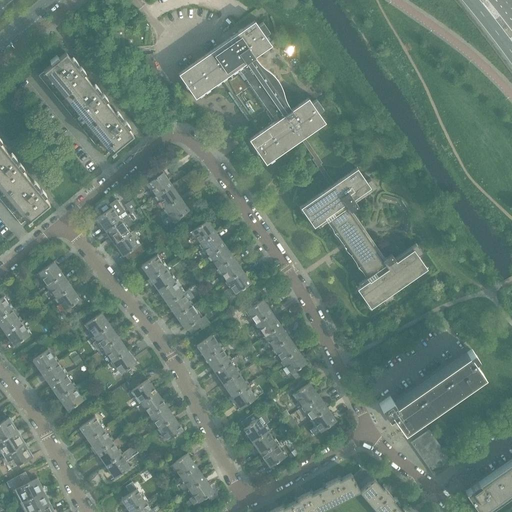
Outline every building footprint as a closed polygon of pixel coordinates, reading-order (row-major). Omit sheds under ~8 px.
[(325,122),(318,112),(323,109),(321,107),(321,106),(317,100),(312,103),(308,98),(291,109),(289,107),(287,103),(285,100),(284,96),(283,91),(281,87),(280,83),(277,80),(275,76),(272,73),(268,70),(265,68),(261,65),(258,62),(256,59),(254,56),(271,45),(264,35),(269,32),(268,29),(263,23),(258,26),(254,20),(178,74),(195,98),(229,74),(231,78),(228,80),(232,88),(233,89),(230,91),(237,101),(250,120),(255,117),(263,129),(248,139),(265,163),(301,139),(304,137),(325,122)] [(111,33),(112,49),(120,49),(119,32),(115,32),(113,33),(111,33)] [(86,81),(77,70),(79,68),(65,52),(59,58),(56,55),(50,61),(52,64),(43,70),(44,71),(38,76),(60,102),(86,81)] [(162,78),(159,73),(156,67),(154,62),(153,54),(144,55),(146,63),(148,71),(151,77),(156,84),(161,89),(168,94),(172,88),(172,87),(167,83),(162,78)] [(108,108),(99,97),(101,95),(88,79),(86,81),(60,102),(82,129),(108,108)] [(130,135),(121,124),(123,122),(110,106),(108,108),(82,129),(104,156),(110,151),(112,153),(115,150),(114,149),(133,134),(132,133),(130,135)] [(322,163),(304,137),(301,139),(314,159),(312,160),(314,162),(331,185),(334,183),(321,164),(322,163)] [(24,177),(15,166),(18,164),(4,148),(2,150),(2,149),(0,150),(0,197),(27,175),(26,175),(24,177)] [(171,185),(163,172),(162,172),(158,166),(141,178),(146,184),(148,183),(156,195),(171,185)] [(382,260),(362,231),(349,212),(357,205),(355,201),(353,203),(351,200),(368,189),(370,187),(357,168),(334,183),(331,185),(321,193),(305,204),(306,206),(301,209),(313,226),(325,219),(331,228),(333,227),(340,235),(337,237),(342,244),(345,242),(348,245),(352,252),(350,254),(355,262),(357,260),(363,269),(361,271),(368,280),(356,288),(368,305),(373,302),(375,304),(410,279),(419,273),(426,268),(413,249),(394,262),(392,259),(394,258),(391,254),(382,260)] [(46,204),(38,193),(40,191),(27,175),(0,197),(0,199),(21,224),(26,220),(28,222),(32,219),(31,218),(49,203),(49,202),(46,204)] [(180,197),(171,185),(156,195),(165,208),(180,197)] [(189,210),(180,197),(165,208),(174,221),(189,210)] [(112,207),(96,218),(105,231),(121,220),(118,216),(124,211),(116,200),(110,204),(112,207)] [(121,220),(105,231),(114,243),(130,232),(127,229),(133,225),(127,216),(121,220)] [(217,233),(207,220),(192,230),(201,244),(217,233)] [(130,232),(114,243),(123,256),(139,245),(130,232)] [(225,246),(217,233),(201,244),(210,257),(225,246)] [(234,259),(225,246),(210,257),(219,269),(234,259)] [(166,268),(156,255),(141,266),(150,279),(166,268)] [(243,271),(234,259),(219,269),(227,282),(243,271)] [(63,274),(54,261),(38,272),(47,285),(63,274)] [(174,281),(166,268),(150,279),(159,291),(174,281)] [(251,283),(243,271),(227,282),(236,294),(251,283)] [(71,286),(63,274),(47,285),(56,297),(71,286)] [(183,293),(174,281),(159,291),(167,304),(183,293)] [(80,300),(71,286),(56,297),(65,310),(80,300)] [(192,306),(183,293),(167,304),(176,316),(192,306)] [(0,317),(12,309),(3,297),(0,298),(0,317)] [(272,312),(263,299),(247,310),(256,323),(272,312)] [(200,318),(192,306),(176,316),(185,329),(200,318)] [(21,322),(12,309),(0,317),(0,325),(5,333),(21,322)] [(110,325),(101,312),(86,323),(94,336),(110,325)] [(280,325),(272,312),(256,323),(265,336),(280,325)] [(30,335),(21,322),(5,333),(14,346),(30,335)] [(119,337),(110,325),(94,336),(103,348),(119,337)] [(289,337),(280,325),(265,336),(273,348),(289,337)] [(221,347),(212,335),(196,346),(205,358),(221,347)] [(127,350),(119,337),(103,348),(112,361),(127,350)] [(298,350),(289,337),(273,348),(282,361),(298,350)] [(230,360),(221,347),(205,358),(214,371),(230,360)] [(57,362),(48,349),(32,360),(41,373),(57,362)] [(403,429),(467,385),(482,374),(472,360),(477,357),(471,349),(394,402),(390,396),(379,404),(391,421),(395,418),(403,429)] [(136,363),(127,350),(112,361),(121,374),(136,363)] [(307,363),(298,350),(282,361),(291,373),(307,363)] [(78,355),(71,359),(76,366),(82,362),(78,355)] [(238,373),(230,360),(214,371),(222,383),(238,373)] [(65,374),(57,362),(41,373),(50,385),(57,380),(65,374)] [(247,385),(238,373),(222,383),(231,396),(247,385)] [(74,387),(65,374),(57,380),(50,385),(59,398),(74,387)] [(157,392),(148,379),(132,390),(141,403),(157,392)] [(129,386),(126,382),(120,386),(123,390),(129,386)] [(318,395),(309,383),(294,394),(303,406),(318,395)] [(256,398),(247,385),(231,396),(240,409),(256,398)] [(83,400),(74,387),(59,398),(68,411),(83,400)] [(165,404),(157,392),(141,403),(150,415),(165,404)] [(327,408),(318,395),(303,406),(311,419),(327,408)] [(174,417),(165,404),(150,415),(159,428),(174,417)] [(336,421),(327,408),(311,419),(320,432),(327,427),(332,433),(338,428),(334,422),(336,421)] [(103,429),(95,416),(79,427),(88,440),(103,429)] [(0,439),(17,430),(12,422),(9,417),(0,422),(0,439)] [(183,430),(174,417),(159,428),(168,441),(183,430)] [(267,431),(259,418),(243,429),(252,442),(267,431)] [(112,442),(103,429),(88,440),(97,452),(112,442)] [(24,443),(20,435),(17,430),(0,439),(0,448),(4,455),(24,443)] [(276,443),(267,431),(252,442),(261,454),(276,443)] [(451,464),(434,439),(428,431),(412,442),(435,475),(451,464)] [(136,436),(130,440),(134,445),(140,441),(136,436)] [(121,454),(112,442),(97,452),(105,465),(121,454)] [(33,456),(27,447),(24,443),(4,455),(1,456),(3,459),(5,457),(12,468),(19,464),(33,456)] [(285,456),(276,443),(261,454),(270,467),(285,456)] [(196,466),(187,453),(172,464),(180,477),(196,466)] [(130,467),(121,454),(105,465),(114,478),(130,467)] [(495,501),(511,488),(511,458),(478,482),(476,479),(476,478),(473,473),(458,475),(466,486),(468,484),(470,488),(464,491),(479,511),(493,502),(494,504),(496,502),(495,501)] [(205,478),(196,466),(180,477),(189,489),(205,478)] [(356,485),(367,475),(361,469),(352,476),(356,485)] [(326,507),(359,490),(356,485),(352,476),(351,473),(339,479),(338,477),(324,484),(325,486),(318,490),(326,507)] [(359,490),(373,478),(369,474),(367,475),(356,485),(359,490)] [(43,490),(37,478),(28,482),(26,479),(22,481),(19,475),(6,481),(9,487),(13,484),(22,501),(43,490)] [(214,491),(205,478),(189,489),(198,502),(207,496),(212,492),(214,491)] [(394,498),(390,494),(387,490),(384,486),(382,488),(373,478),(359,490),(377,511),(390,511),(397,506),(392,500),(394,498)] [(145,501),(137,488),(121,499),(130,511),(145,501)] [(30,511),(49,502),(46,495),(43,490),(22,501),(27,511),(30,511)] [(293,511),(315,511),(326,507),(318,490),(311,493),(310,491),(296,498),(297,500),(290,504),(293,511)] [(152,511),(145,501),(130,511),(129,511),(152,511)] [(54,511),(49,502),(30,511),(54,511)]
